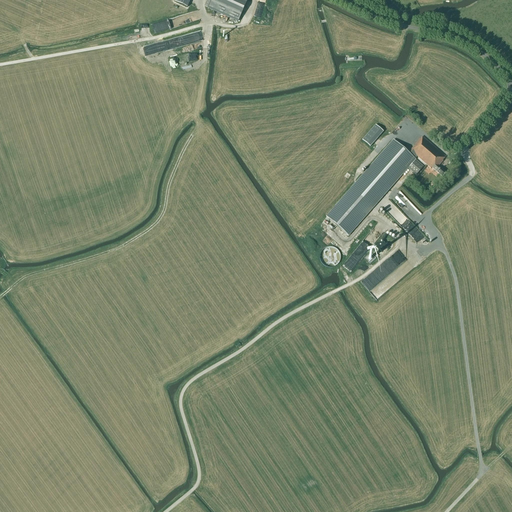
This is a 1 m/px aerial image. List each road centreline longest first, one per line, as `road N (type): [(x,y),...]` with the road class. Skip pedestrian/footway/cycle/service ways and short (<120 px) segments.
road 1 (track): [(0,64),(162,36),(193,133),(158,220),(123,245),(35,272),(0,296)]
road 2 (track): [(439,240),(424,251),(397,247),(186,385),(181,412),(199,478),(165,511)]
road 3 (track): [(446,511),(480,475),(447,256)]
road 4 (unclassified): [(511,83),(462,41),(339,0)]
